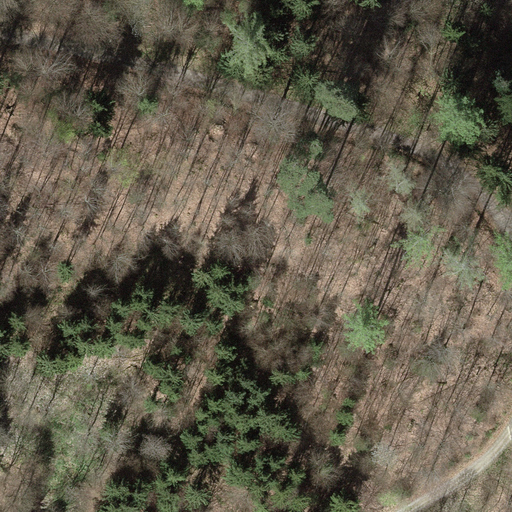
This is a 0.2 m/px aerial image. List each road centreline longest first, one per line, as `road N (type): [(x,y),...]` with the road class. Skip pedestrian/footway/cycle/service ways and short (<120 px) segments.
road 1 (track): [(0,38),(114,55),(407,145),(476,193),(511,247)]
road 2 (track): [(511,447),(408,511)]
